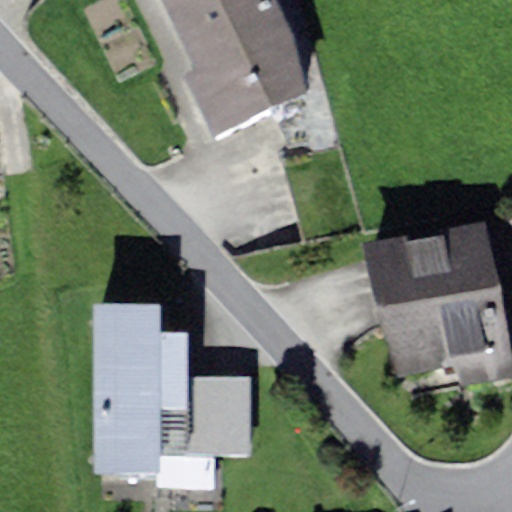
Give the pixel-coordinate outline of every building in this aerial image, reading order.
[(216,137),(308,96),(293,35),(276,0),(162,0),(197,71),(184,77),(216,137)] [(461,386),(511,377),(511,340),(499,278),(510,275),(501,232),(487,234),(485,222),(440,231),(441,238),(401,246),(400,239),(363,245),(377,311),(401,378),(457,368),(461,386)] [(163,456),(189,456),(189,380),(188,332),(166,332),(166,304),(93,305),(94,478),(157,477),(164,477),(163,456)] [(217,456),(250,456),(249,378),(189,380),(189,456),(217,456)] [(157,491),(218,491),(217,456),(189,456),(163,456),(164,477),(157,477),(157,491)]
